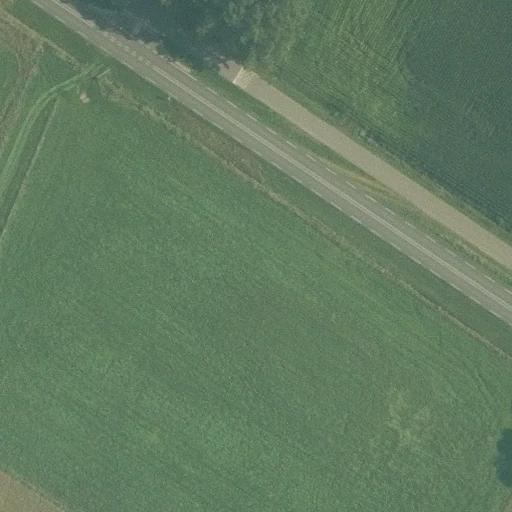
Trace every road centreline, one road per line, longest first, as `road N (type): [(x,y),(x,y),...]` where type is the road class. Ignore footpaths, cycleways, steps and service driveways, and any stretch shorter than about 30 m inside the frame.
road 1 (primary): [(511,312),(121,46)]
road 2 (unclassified): [(511,259),(142,11)]
